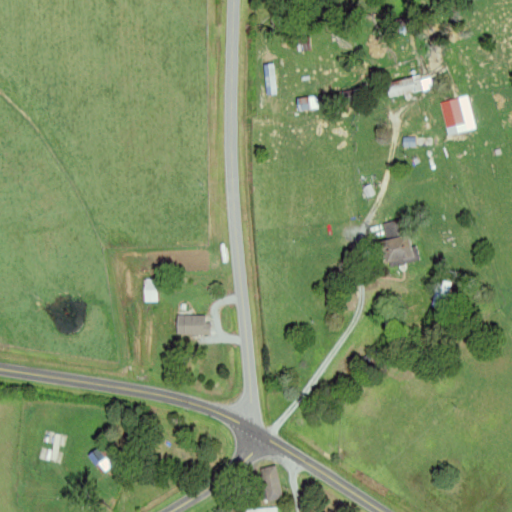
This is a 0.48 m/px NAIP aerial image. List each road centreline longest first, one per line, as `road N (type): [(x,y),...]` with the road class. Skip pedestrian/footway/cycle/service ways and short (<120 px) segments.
road 1 (residential): [(247,424),(250,361),(234,196),(235,0)]
road 2 (tertiary): [(384,511),(247,424),(199,403),(0,366)]
road 3 (residential): [(167,511),(206,490),(266,436)]
